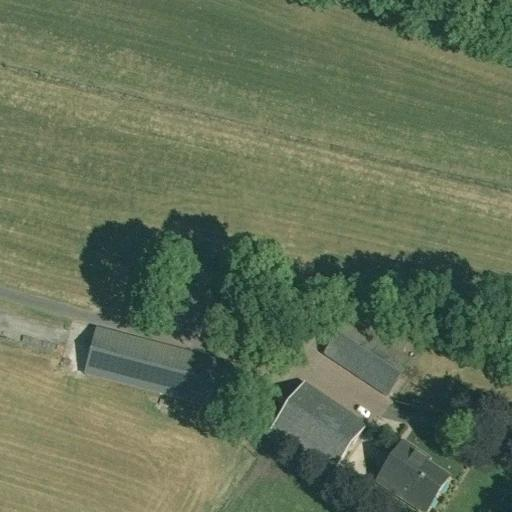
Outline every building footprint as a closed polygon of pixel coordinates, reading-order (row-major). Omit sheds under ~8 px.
[(299,338),(316,311),(281,288),(263,315),(299,338)] [(349,319),(325,355),(387,396),(411,360),(349,319)] [(244,368),(96,330),(85,375),(233,413),(244,368)] [(305,383),(271,435),(333,476),(367,425),(305,383)] [(426,511),(428,511),(449,478),(416,457),(419,454),(403,444),(379,482),(426,511)]
